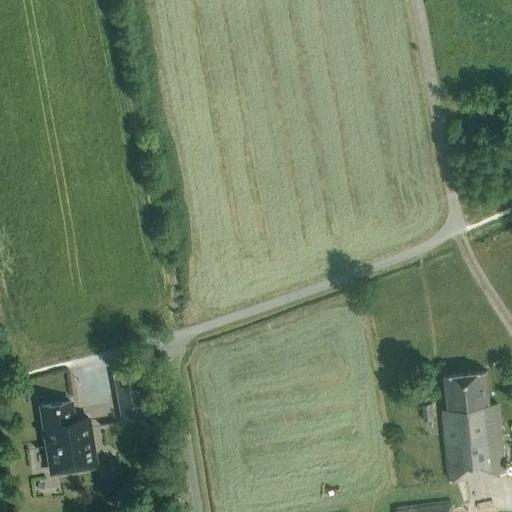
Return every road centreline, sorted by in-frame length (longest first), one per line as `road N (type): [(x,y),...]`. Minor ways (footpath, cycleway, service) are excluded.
road 1 (track): [(71,363),(181,335),(456,232)]
road 2 (track): [(181,335),(172,360),(196,511)]
